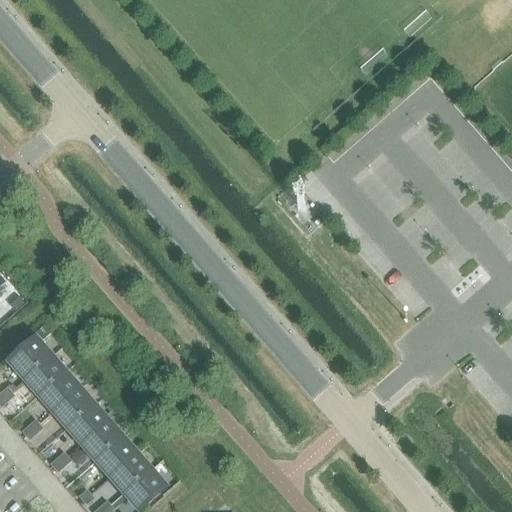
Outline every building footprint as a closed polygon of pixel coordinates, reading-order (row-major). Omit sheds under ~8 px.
[(0,297),(12,287),(0,273),(0,297)] [(10,306),(16,312),(25,304),(19,298),(10,306)] [(45,329),(34,338),(37,341),(40,345),(51,336),(45,329)] [(10,365),(25,381),(52,358),(40,345),(37,341),(10,365)] [(25,381),(39,398),(66,374),(52,358),(25,381)] [(39,398),(53,414),(80,391),(66,374),(39,398)] [(8,391),(2,396),(8,403),(14,398),(8,391)] [(53,414),(68,431),(95,407),(80,391),(53,414)] [(68,431),(82,447),(109,424),(95,407),(68,431)] [(36,423),(30,429),(36,436),(42,430),(36,423)] [(82,447),(96,464),(123,440),(109,424),(82,447)] [(30,429),(24,434),(30,441),(36,436),(30,429)] [(96,464),(111,480),(138,456),(123,440),(96,464)] [(65,456),(59,461),(65,468),(71,463),(65,456)] [(111,480),(125,497),(152,473),(138,456),(111,480)] [(59,461),(53,467),(59,474),(65,468),(59,461)] [(152,473),(125,497),(128,499),(138,511),(140,511),(166,489),(152,473)] [(81,499),(87,506),(94,500),(87,493),(81,499)] [(128,499),(125,497),(111,509),(114,511),(128,499)]
